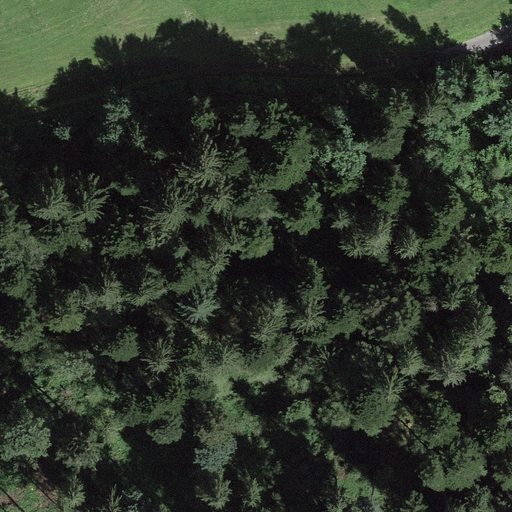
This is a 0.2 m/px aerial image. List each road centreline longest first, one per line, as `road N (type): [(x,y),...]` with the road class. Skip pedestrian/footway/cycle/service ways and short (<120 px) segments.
road 1 (track): [(0,343),(93,299),(250,251),(431,129),(511,87)]
road 2 (track): [(0,120),(193,88),(392,74),(473,45)]
